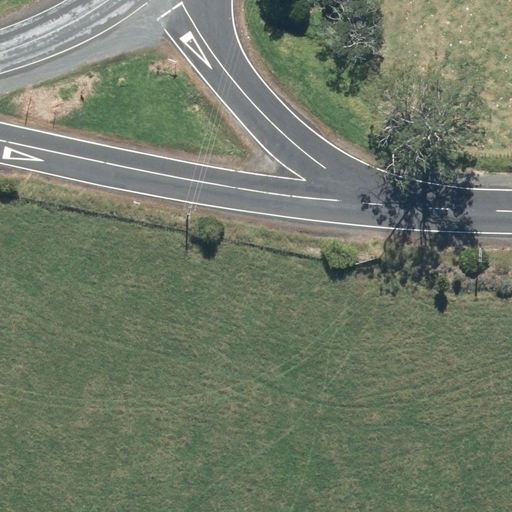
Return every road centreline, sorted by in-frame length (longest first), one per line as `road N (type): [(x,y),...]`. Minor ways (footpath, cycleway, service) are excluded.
road 1 (tertiary): [(0,140),(371,204)]
road 2 (tertiary): [(180,0),(257,110),(371,204)]
road 3 (tertiary): [(371,204),(511,209)]
road 4 (secondary): [(0,53),(108,0)]
